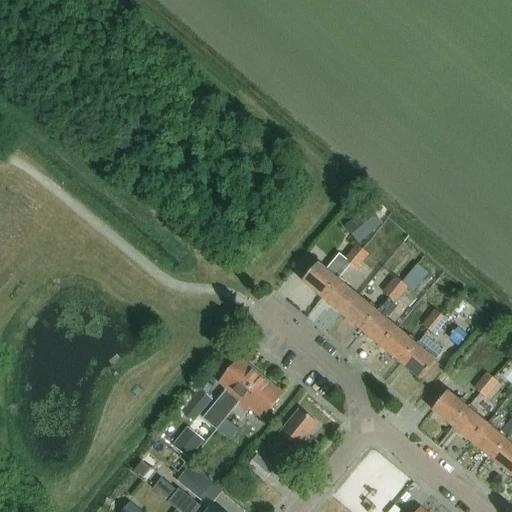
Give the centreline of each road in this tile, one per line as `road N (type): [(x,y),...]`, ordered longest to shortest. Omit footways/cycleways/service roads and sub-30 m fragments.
road 1 (unclassified): [(370,424),(348,376),(276,317)]
road 2 (unclassified): [(480,511),(370,424)]
